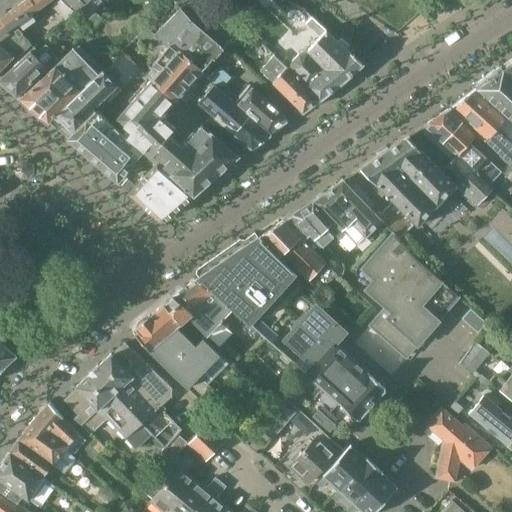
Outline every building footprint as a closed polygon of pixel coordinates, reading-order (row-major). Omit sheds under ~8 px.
[(20,22),(33,13),(49,0),(23,0),(11,9),(20,22)] [(69,0),(83,16),(100,0),(69,0)] [(201,11),(190,0),(174,0),(192,19),(201,11)] [(213,61),(215,59),(223,50),(222,48),(203,31),(192,21),(180,8),(154,36),(168,48),(152,66),(159,72),(116,121),(131,134),(129,137),(144,151),(143,153),(150,160),(148,163),(150,165),(155,161),(193,194),(237,156),(201,126),(180,149),(167,138),(174,129),(161,118),(199,74),(201,72),(212,59),(213,61)] [(0,41),(18,28),(20,31),(38,18),(33,13),(20,22),(11,9),(0,17),(0,41)] [(292,61),(288,70),(319,99),(339,83),(361,64),(360,63),(349,53),(353,49),(340,37),(336,41),(310,17),(305,24),(320,38),(306,52),(298,55),(292,61)] [(203,31),(222,48),(230,38),(211,21),(203,31)] [(19,31),(20,31),(18,28),(0,41),(0,69),(23,46),(17,39),(22,34),(19,31)] [(0,79),(0,82),(17,97),(58,59),(46,46),(38,53),(34,48),(0,79)] [(47,123),(56,114),(98,73),(73,48),(19,100),(47,123)] [(302,112),(319,99),(288,70),(272,56),(259,70),(302,112)] [(511,62),(503,69),(511,75),(511,62)] [(144,151),(129,137),(127,139),(98,112),(120,92),(102,70),(98,73),(56,114),(74,133),(67,140),(117,181),(143,153),(144,151)] [(476,89),(474,88),(507,116),(511,120),(511,77),(502,70),(476,89)] [(270,134),(220,91),(213,85),(197,104),(249,148),(250,149),(270,134)] [(225,86),(220,91),(270,134),(274,131),(273,130),(270,132),(267,129),(282,118),(285,121),(283,123),(284,124),(287,122),(283,117),(284,116),(248,86),(239,97),(225,86)] [(507,116),(474,88),(449,108),(477,134),(511,164),(511,142),(510,141),(511,139),(498,126),(507,116)] [(423,125),(456,155),(489,185),(501,172),(469,143),(477,134),(449,108),(423,125)] [(440,170),(407,136),(359,168),(416,225),(455,187),(477,206),(493,189),(489,185),(456,155),(440,170)] [(155,161),(150,165),(154,168),(135,188),(127,180),(122,186),(148,210),(159,220),(164,220),(175,210),(193,194),(155,161)] [(313,200),(335,223),(358,246),(384,221),(342,180),(313,200)] [(292,214),(283,219),(304,241),(311,235),(323,246),(334,235),(329,229),(335,223),(313,200),(292,214)] [(281,258),(320,291),(337,274),(331,268),(315,253),(304,241),(283,219),(257,237),(281,258)] [(365,289),(385,307),(380,313),(375,318),(381,323),(386,318),(417,345),(438,320),(437,320),(457,297),(446,287),(447,286),(414,257),(392,232),(361,268),(373,279),(365,289)] [(281,258),(257,237),(247,244),(199,277),(232,307),(249,322),(295,272),(280,258),(281,258)] [(340,258),(331,268),(337,274),(340,277),(343,273),(345,270),(345,266),(344,262),(340,258)] [(184,287),(173,294),(189,317),(190,316),(190,317),(188,320),(205,336),(222,319),(232,307),(199,277),(184,287)] [(202,403),(202,402),(213,390),(207,385),(225,364),(200,343),(195,349),(175,333),(189,317),(173,294),(162,303),(162,304),(150,314),(149,314),(146,317),(141,319),(137,324),(135,327),(134,334),(202,403)] [(345,331),(315,304),(299,321),(329,348),(333,343),(334,343),(345,331)] [(461,318),(477,332),(486,323),(470,308),(461,318)] [(405,356),(416,344),(416,345),(417,345),(386,318),(381,323),(375,318),(369,325),(375,330),(405,356)] [(261,321),(255,327),(263,334),(269,328),(261,321)] [(299,321),(284,339),(312,365),(313,365),(329,348),(299,321)] [(269,328),(263,334),(271,342),(277,335),(269,328)] [(470,345),(458,363),(471,373),(488,352),(474,340),(470,345)] [(0,369),(3,367),(15,356),(0,343),(0,369)] [(135,448),(150,433),(140,423),(158,407),(169,396),(170,396),(170,388),(124,343),(111,355),(110,353),(76,386),(77,387),(64,399),(78,414),(74,417),(81,423),(89,432),(105,417),(135,448)] [(306,372),(323,388),(350,358),(334,343),(333,343),(329,348),(313,365),(312,365),(306,372)] [(338,403),(339,403),(367,372),(366,371),(366,372),(350,358),(323,388),(339,402),(338,403)] [(511,366),(508,371),(511,374),(504,382),(495,374),(489,381),(511,400),(511,366)] [(384,388),(367,372),(339,403),(356,419),(384,388)] [(295,405),(301,399),(293,391),(287,398),(295,405)] [(511,419),(483,395),(467,413),(506,446),(511,438),(511,419)] [(270,439),(297,410),(285,399),(258,428),(270,439)] [(454,401),(449,406),(457,413),(462,407),(454,401)] [(58,411),(54,406),(49,402),(34,418),(30,423),(46,436),(47,434),(65,448),(81,428),(73,420),(69,423),(58,411)] [(140,423),(150,433),(163,448),(176,433),(179,430),(158,407),(140,423)] [(461,427),(440,408),(426,424),(443,440),(436,477),(453,480),(458,458),(471,469),(489,448),(463,425),(461,427)] [(312,416),(320,424),(326,417),(318,410),(312,416)] [(335,425),(326,417),(320,424),(329,432),(335,425)] [(18,439),(8,453),(43,477),(53,464),(65,473),(76,458),(64,449),(65,448),(47,434),(46,436),(30,423),(18,439)] [(189,442),(207,459),(221,445),(203,427),(189,442)] [(186,443),(176,433),(163,448),(156,456),(166,465),(186,443)] [(291,461),(288,464),(301,476),(303,474),(309,480),(333,454),(314,436),(300,451),(297,449),(289,459),(291,461)] [(366,457),(365,458),(350,445),(351,445),(350,444),(322,475),(323,476),(323,475),(328,479),(338,489),(366,457)] [(8,453),(0,464),(0,479),(26,499),(39,508),(55,486),(43,477),(8,453)] [(151,500),(165,511),(167,511),(193,482),(181,472),(184,468),(186,469),(194,459),(188,455),(151,500)] [(366,457),(338,489),(343,493),(353,503),(380,473),(379,472),(381,470),(366,457)] [(373,511),(396,486),(395,486),(380,473),(353,503),(358,507),(363,511),(373,511)] [(323,475),(323,476),(316,483),(321,487),(328,479),(323,475)] [(193,511),(220,481),(214,476),(206,486),(208,488),(205,492),(193,482),(167,511),(193,511)] [(0,479),(0,490),(21,506),(26,499),(0,479)] [(226,485),(220,481),(193,511),(219,511),(224,507),(212,498),(215,494),(217,496),(226,485)] [(331,497),(336,501),(343,493),(338,489),(331,497)] [(0,511),(29,511),(21,506),(0,490),(0,511)] [(451,511),(456,506),(450,501),(439,511),(451,511)] [(127,503),(120,511),(130,511),(134,508),(127,503)] [(219,511),(247,511),(251,507),(246,503),(238,511),(228,511),(224,507),(219,511)] [(347,511),(353,511),(358,507),(353,503),(346,511),(347,511)]
